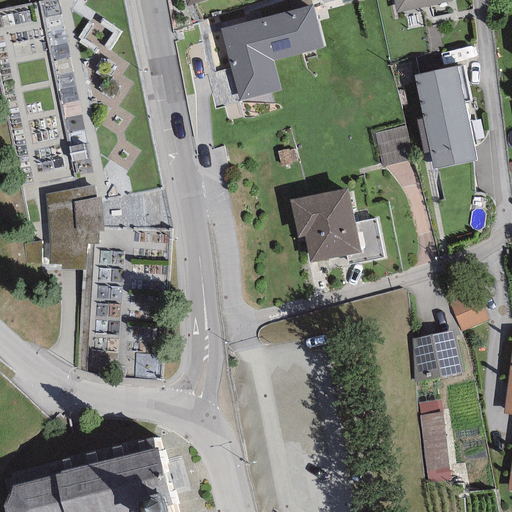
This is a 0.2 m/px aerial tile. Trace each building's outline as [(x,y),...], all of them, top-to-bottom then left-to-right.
[(393,0),(396,13),(452,2),(451,0),(393,0)] [(312,5),(220,29),(238,101),(280,90),(273,61),(323,48),(312,5)] [(457,66),(414,75),(423,118),(417,120),(424,154),(429,153),(432,169),(476,160),(457,66)] [(56,269),(91,270),(95,232),(109,232),(106,196),(100,198),(97,185),(49,195),(56,269)] [(347,189),(290,201),(297,238),(304,237),(310,264),(361,253),(347,189)] [(478,291),(450,303),(462,332),(490,320),(478,291)] [(454,331),(413,339),(414,382),(464,373),(454,331)] [(511,414),(511,347),(503,414),(511,414)] [(428,483),(452,483),(452,408),(428,408),(428,483)] [(58,473),(13,486),(3,505),(4,511),(166,511),(165,507),(174,505),(157,448),(57,472),(58,473)]
